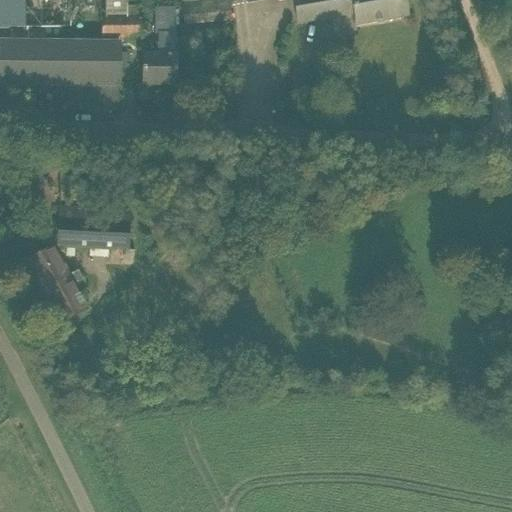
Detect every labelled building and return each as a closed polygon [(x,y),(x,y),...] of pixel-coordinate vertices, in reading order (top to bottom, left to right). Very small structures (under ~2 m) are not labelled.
[(0,0),(0,26),(28,27),(28,0),(0,0)] [(95,0),(96,11),(106,11),(106,0),(95,0)] [(248,0),(249,3),(268,0),(292,0),(297,23),(335,17),(332,0),(248,0)] [(334,0),(337,16),(354,14),(356,25),(406,16),(403,0),(334,0)] [(141,17),(127,17),(101,17),(101,35),(101,37),(141,38),(141,17)] [(142,86),(174,86),(175,55),(174,55),(174,35),(158,35),(158,54),(143,54),(142,86)] [(0,84),(32,85),(69,85),(118,85),(118,65),(118,43),(0,42),(0,84)] [(121,110),(122,88),(101,88),(101,96),(84,96),(84,88),(69,88),(69,109),(121,110)] [(57,248),(126,252),(128,210),(59,207),(57,248)] [(66,278),(51,249),(25,263),(58,324),(85,310),(78,297),(87,292),(76,272),(66,278)]
